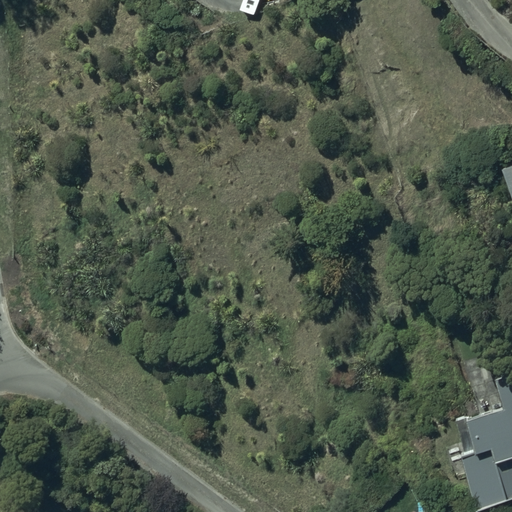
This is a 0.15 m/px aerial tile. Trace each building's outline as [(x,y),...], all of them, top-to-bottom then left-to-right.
[(38,0),(38,1),(48,0),(49,14),(21,15),(21,42),(23,42),(24,59),(98,59),(96,0),(38,0)] [(371,173),(323,53),(292,62),(340,183),(371,173)] [(44,133),(3,137),(5,154),(7,154),(8,162),(18,161),(17,153),(46,149),(44,133)] [(131,289),(97,205),(34,230),(68,315),(131,289)] [(224,370),(186,302),(182,304),(180,301),(128,323),(172,404),(185,396),(183,393),(224,370)] [(461,441),(475,494),(511,487),(511,367),(497,370),(502,402),(467,408),(473,439),(461,441)] [(305,444),(299,448),(330,488),(352,471),(353,472),(365,463),(363,460),(393,437),(364,400),(339,419),(337,417),(315,435),(313,433),(303,441),(305,444)] [(100,511),(53,482),(33,511),(100,511)]
